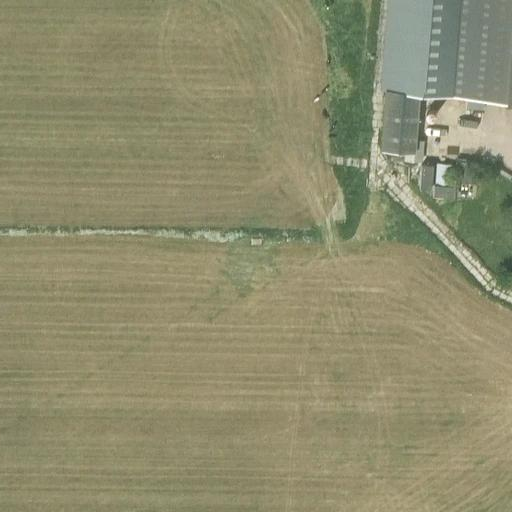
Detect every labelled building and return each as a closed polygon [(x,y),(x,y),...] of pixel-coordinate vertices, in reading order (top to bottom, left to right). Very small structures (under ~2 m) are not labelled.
[(511,0),(390,0),(384,88),(387,89),(382,149),(414,152),(419,92),(511,98),(511,0)] [(431,184),(432,160),(420,160),(420,184),(431,184)] [(453,180),(453,161),(433,160),(433,180),(453,180)] [(477,162),(455,160),(454,182),(475,183),(477,162)] [(454,197),(455,187),(434,185),(433,195),(454,197)]
